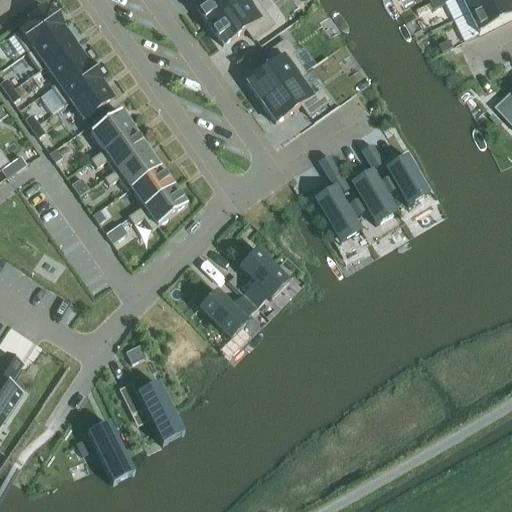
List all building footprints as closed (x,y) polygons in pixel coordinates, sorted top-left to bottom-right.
[(207,29),(248,0),(204,0),(193,8),(207,29)] [(273,29),(252,0),(248,0),(207,29),(222,49),(245,33),(252,43),(273,29)] [(458,0),(466,15),(496,0),(458,0)] [(511,7),(508,0),(496,0),(466,15),(478,38),(511,20),(511,7)] [(443,8),(440,1),(429,6),(432,13),(443,8)] [(32,52),(61,31),(62,31),(49,13),(47,14),(45,11),(28,22),(30,26),(12,38),(26,58),(33,53),(32,52)] [(45,70),(74,49),(61,31),(32,52),(33,53),(45,70)] [(297,80),(298,81),(304,76),(290,56),(293,54),(285,43),(264,57),(272,68),(246,86),(252,95),(252,96),(258,105),(259,105),(260,107),(297,80)] [(452,51),(448,43),(437,49),(441,56),(452,51)] [(57,88),(86,67),(74,49),(45,70),(56,87),(57,88)] [(70,105),(99,85),(99,84),(87,67),(86,67),(57,88),(56,87),(50,91),(64,111),(70,106),(70,105)] [(298,81),(297,80),(260,107),(261,108),(261,109),(268,118),(274,127),(300,109),(308,119),(329,105),(320,93),(311,100),(298,81)] [(0,86),(0,88),(6,97),(12,92),(5,82),(0,86)] [(70,105),(70,106),(83,124),(112,103),(99,85),(70,105)] [(12,92),(6,97),(12,106),(19,101),(12,92)] [(511,93),(493,112),(511,131),(511,93)] [(103,154),(103,155),(133,134),(120,114),(90,136),(103,154)] [(31,132),(37,128),(31,118),(24,123),(31,132)] [(37,128),(31,132),(38,142),(44,137),(37,128)] [(133,134),(103,155),(103,154),(90,164),(95,172),(109,163),(116,173),(146,152),(133,134)] [(360,155),(371,174),(382,167),(371,149),(360,155)] [(130,193),(130,192),(159,171),(146,152),(116,173),(117,173),(103,183),(108,189),(117,183),(126,195),(130,193)] [(55,153),(48,158),(54,167),(61,162),(55,153)] [(388,179),(378,185),(386,198),(396,192),(407,210),(428,197),(406,159),(384,172),(388,179)] [(10,167),(15,175),(25,168),(20,160),(10,167)] [(15,175),(10,167),(0,173),(0,174),(5,182),(15,175)] [(160,171),(130,192),(142,210),(143,211),(173,190),(160,171)] [(358,201),(345,209),(353,221),(366,214),(375,229),(396,216),(386,198),(378,185),(371,174),(350,187),(358,201)] [(312,203),(339,247),(361,234),(353,221),(345,209),(339,198),(348,192),(337,175),(326,181),(332,191),(312,203)] [(78,200),(88,193),(80,182),(70,189),(78,200)] [(151,234),(186,209),(173,190),(143,211),(142,210),(127,221),(133,229),(142,223),(151,234)] [(98,214),(91,219),(98,228),(105,223),(98,214)] [(105,238),(112,248),(126,238),(119,228),(105,238)] [(256,253),(237,272),(269,304),(288,285),(256,253)] [(249,291),(242,298),(256,312),(263,305),(249,291)] [(216,294),(197,313),(229,344),(248,325),(216,294)] [(242,298),(235,305),(249,319),(256,312),(242,298)] [(5,356),(0,363),(0,424),(3,426),(22,396),(3,384),(16,364),(5,356)] [(181,439),(156,388),(134,398),(137,404),(124,410),(129,419),(141,413),(159,450),(181,439)] [(108,427),(86,437),(112,489),(133,479),(108,427)] [(82,444),(75,448),(81,461),(88,457),(82,444)]
